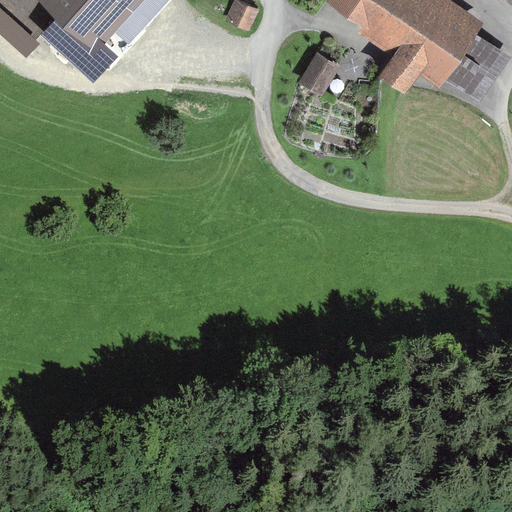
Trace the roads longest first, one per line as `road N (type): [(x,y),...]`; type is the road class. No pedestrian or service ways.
road 1 (track): [(511,205),(371,205),(309,187),(275,151),(260,110),(261,35)]
road 2 (track): [(271,2),(271,24),(246,47),(230,48),(161,28),(165,0)]
road 3 (track): [(15,406),(77,496),(106,511)]
road 4 (track): [(378,59),(270,0)]
